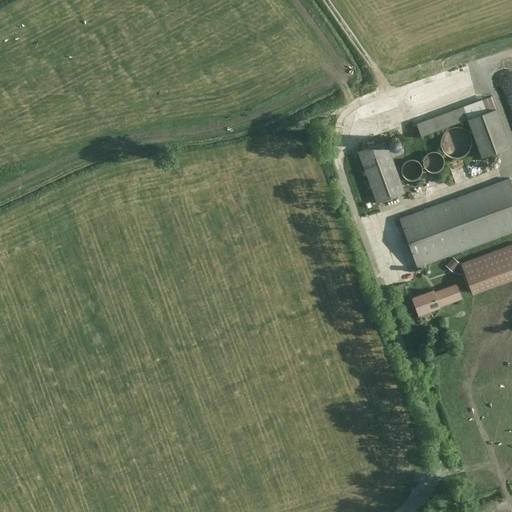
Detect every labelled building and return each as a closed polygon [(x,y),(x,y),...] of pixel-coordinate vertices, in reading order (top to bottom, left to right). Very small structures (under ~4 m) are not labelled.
[(478,157),(511,145),(511,142),(496,93),(414,120),(419,135),(465,119),(478,157)] [(389,120),(394,132),(412,124),(407,111),(396,116),(394,112),(386,115),(388,121),(389,120)] [(441,141),(442,146),(445,151),(450,154),(455,155),(461,154),(465,151),(468,147),(470,141),(469,136),(466,131),(461,128),(456,127),(450,128),(446,131),(442,135),(441,141)] [(384,140),(356,149),(374,200),(401,191),(384,140)] [(424,160),(425,165),(427,168),(431,171),(435,171),(439,170),(442,167),(443,163),(443,158),(441,155),(437,152),(433,152),(429,153),(426,156),(424,160)] [(404,168),(405,172),(407,175),(411,177),(414,178),(418,176),(421,173),(422,170),(421,166),(419,163),(416,161),(412,160),(408,162),(405,165),(404,168)] [(511,187),(507,178),(399,218),(417,268),(511,231),(511,187)] [(511,241),(458,262),(471,295),(511,279),(511,241)] [(456,283),(433,291),(437,305),(460,297),(456,283)] [(432,289),(407,298),(413,316),(438,307),(437,305),(433,291),(432,289)]
